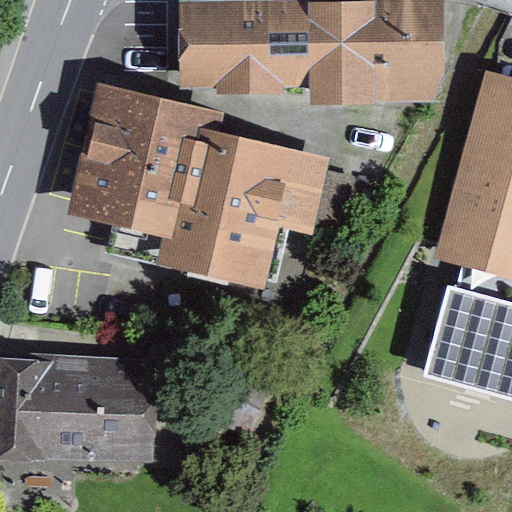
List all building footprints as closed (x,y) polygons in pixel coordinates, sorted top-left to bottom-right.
[(319,95),(425,95),(433,74),(433,11),(191,13),(191,77),(225,76),(225,87),(306,87),(306,76),(319,76),(319,95)] [(511,193),(508,192),(511,178),(511,88),(495,84),(450,249),(511,266),(511,193)] [(124,213),(115,251),(169,264),(171,254),(273,278),(288,217),(307,222),(319,168),(195,139),(200,117),(117,97),(91,205),(124,213)] [(203,412),(247,433),(281,364),(233,352),(203,412)] [(0,355),(0,444),(141,453),(146,363),(0,355)]
